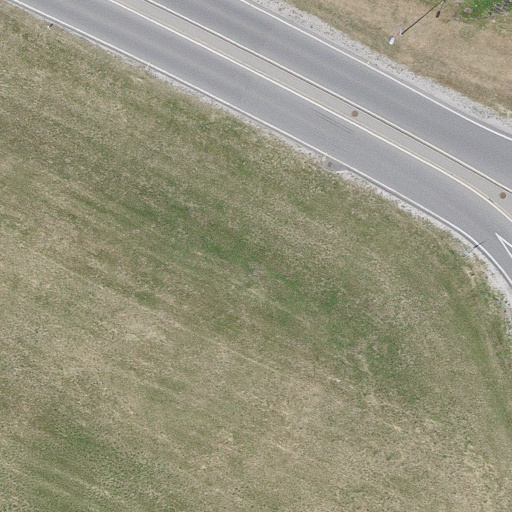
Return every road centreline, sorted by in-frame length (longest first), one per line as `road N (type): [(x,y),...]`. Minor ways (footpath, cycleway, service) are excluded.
road 1 (secondary): [(61,0),(398,169),(488,227),(511,252)]
road 2 (secondary): [(511,163),(196,0)]
